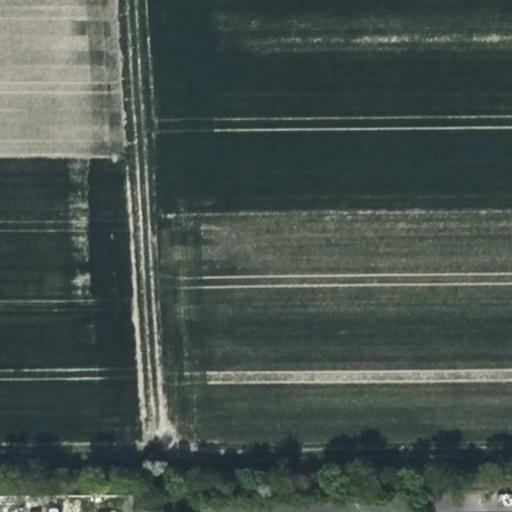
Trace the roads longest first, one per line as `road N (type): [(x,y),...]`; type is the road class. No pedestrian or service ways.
road 1 (track): [(511,452),(0,456)]
road 2 (track): [(153,455),(128,0)]
